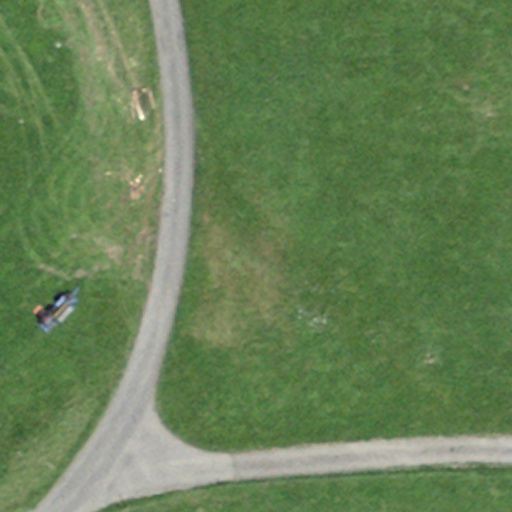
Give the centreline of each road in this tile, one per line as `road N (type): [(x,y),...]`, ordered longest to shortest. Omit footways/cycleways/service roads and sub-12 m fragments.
road 1 (track): [(170,0),(184,200),(149,329),(94,449),(40,511)]
road 2 (track): [(511,460),(272,468),(52,498)]
